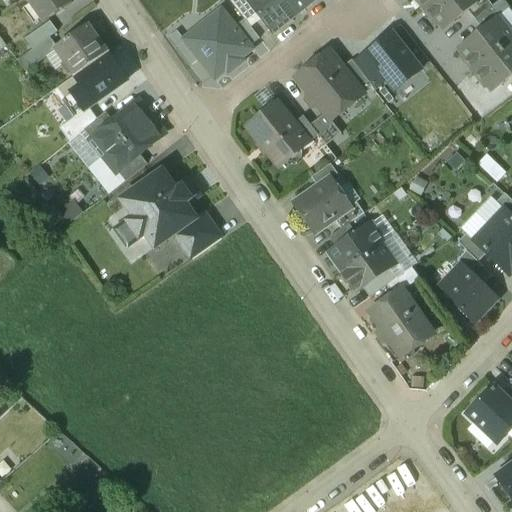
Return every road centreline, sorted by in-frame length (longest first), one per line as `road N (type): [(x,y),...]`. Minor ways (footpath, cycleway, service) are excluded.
road 1 (residential): [(410,428),(202,120)]
road 2 (residential): [(358,2),(202,120)]
road 3 (residential): [(202,120),(116,0)]
road 4 (residential): [(511,325),(410,428)]
road 5 (residential): [(410,428),(296,511)]
